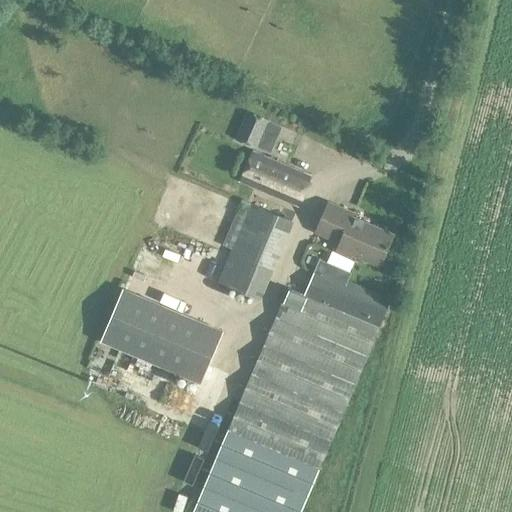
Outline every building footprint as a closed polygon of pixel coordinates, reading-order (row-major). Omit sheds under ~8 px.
[(258,149),(270,120),(248,110),(235,139),(258,149)] [(310,176),(271,158),(253,151),(241,179),(298,204),(310,176)] [(355,254),(377,263),(382,251),(386,252),(394,234),(354,216),(356,213),(330,201),(316,231),(341,242),(337,251),(353,258),(355,254)] [(292,221),(251,204),(218,282),(259,299),(292,221)] [(289,288),(193,511),(300,511),(379,327),(289,288)] [(201,383),(223,332),(123,290),(101,341),(201,383)]
